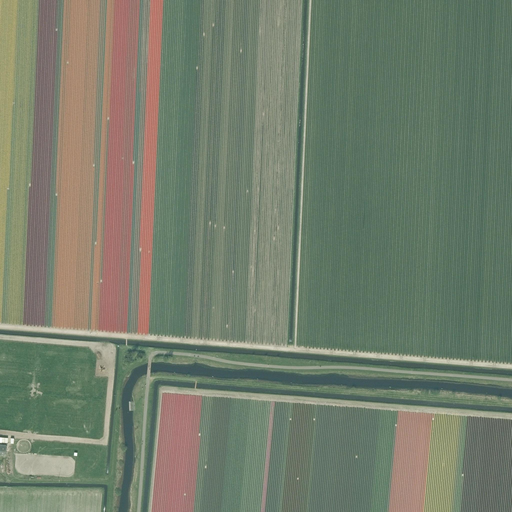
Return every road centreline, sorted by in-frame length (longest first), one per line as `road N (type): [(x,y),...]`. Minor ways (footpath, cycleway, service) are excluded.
road 1 (track): [(511,367),(0,327)]
road 2 (track): [(149,511),(161,389),(511,415)]
